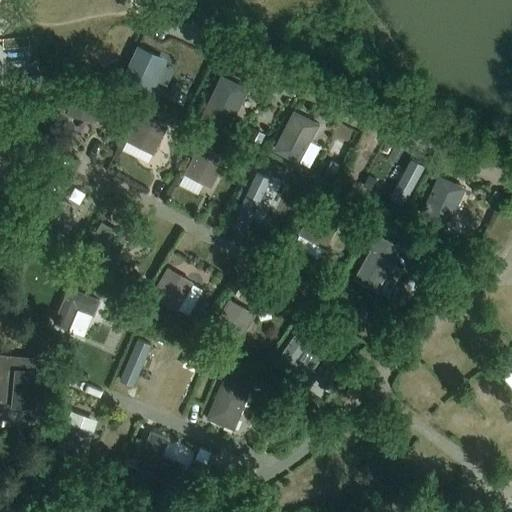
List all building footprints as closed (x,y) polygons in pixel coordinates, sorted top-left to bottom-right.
[(169,38),(152,70),(181,85),(198,54),(169,38)] [(235,66),(218,97),(244,111),(252,97),(260,101),(269,84),(235,66)] [(113,113),(115,96),(85,92),(83,109),(113,113)] [(154,137),(150,150),(166,155),(178,111),(149,103),(141,133),(154,137)] [(225,179),(240,151),(211,136),(196,164),(225,179)] [(437,204),(464,211),(473,174),(447,167),(437,204)] [(331,198),(309,218),(328,238),(349,219),(331,198)] [(191,299),(206,270),(178,256),(163,286),(191,299)] [(511,312),(511,292),(502,302),(511,312)] [(464,374),(484,359),(472,343),(452,357),(464,374)] [(48,359),(37,358),(0,354),(0,366),(3,367),(0,394),(0,415),(43,419),(48,359)] [(424,373),(435,384),(445,375),(434,364),(424,373)] [(216,406),(246,419),(263,380),(233,367),(216,406)] [(479,381),(494,397),(509,384),(495,367),(479,381)] [(187,403),(198,374),(191,371),(179,400),(187,403)]
